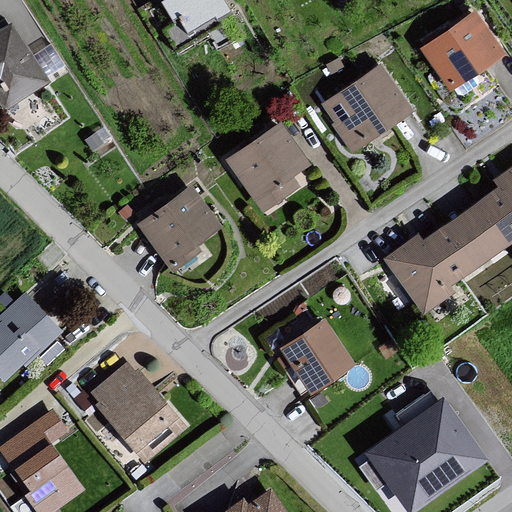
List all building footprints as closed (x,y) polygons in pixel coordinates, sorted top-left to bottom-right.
[(237,15),(228,0),(160,0),(175,24),(166,30),(178,50),(237,15)] [(476,16),(423,53),(451,94),(504,57),(476,16)] [(10,28),(0,34),(0,103),(2,103),(5,113),(48,84),(10,28)] [(381,68),(321,107),(351,153),(411,114),(381,68)] [(282,125),(227,163),(264,216),(302,190),(294,179),(311,166),(282,125)] [(420,232),(380,261),(426,322),(460,297),(454,288),(511,244),(511,166),(492,181),(496,186),(425,239),(420,232)] [(189,189),(137,227),(173,275),(199,257),(203,246),(222,232),(189,189)] [(0,320),(4,325),(0,329),(0,378),(7,386),(63,335),(29,297),(0,320)] [(325,323),(282,353),(302,384),(307,387),(312,401),(356,369),(325,323)] [(128,365),(91,398),(147,466),(188,433),(128,365)] [(439,377),(359,434),(409,503),(488,446),(439,377)] [(52,414),(0,451),(0,454),(35,511),(63,511),(85,498),(50,450),(69,435),(52,414)] [(244,496),(219,511),(288,511),(272,487),(248,503),(244,496)]
